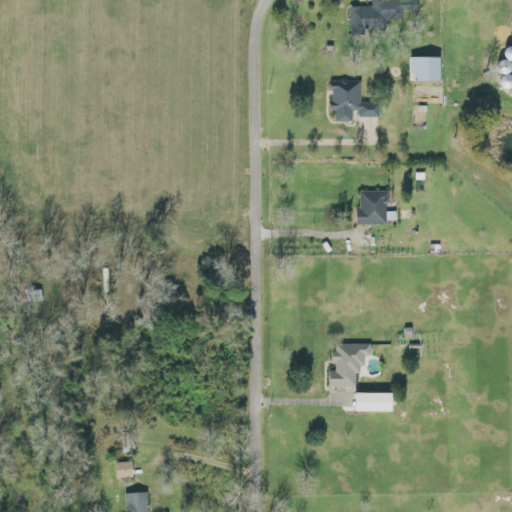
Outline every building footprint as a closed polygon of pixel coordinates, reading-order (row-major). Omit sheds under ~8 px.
[(351,8),(352,34),(389,33),(388,22),(406,21),(406,12),(420,11),(420,2),(391,2),(391,1),(373,2),(373,7),(351,8)] [(443,82),(443,59),(413,59),(413,75),(418,75),(418,82),(443,82)] [(380,118),(380,104),(363,104),(362,82),(334,83),(335,123),(357,122),(357,119),(380,118)] [(360,224),(398,223),(397,211),(387,212),(386,200),(390,200),(390,190),(359,191),(360,224)] [(330,387),(361,387),(361,356),(372,356),(372,346),(336,346),(335,371),(330,371),(330,387)] [(358,412),(395,411),(395,393),(358,393),(358,412)] [(135,478),(134,462),(117,463),(117,478),(135,478)] [(149,511),(149,493),(126,494),(126,511),(149,511)]
